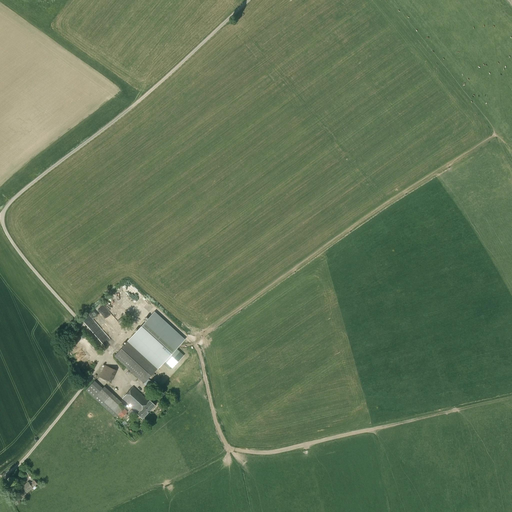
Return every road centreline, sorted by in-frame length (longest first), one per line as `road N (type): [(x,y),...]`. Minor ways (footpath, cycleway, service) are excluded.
road 1 (track): [(511,396),(255,452),(230,448),(214,419),(198,348),(154,309),(101,355)]
road 2 (unclassified): [(0,478),(101,355),(6,236),(0,215)]
road 3 (unclassified): [(0,213),(9,195),(123,113),(247,0)]
